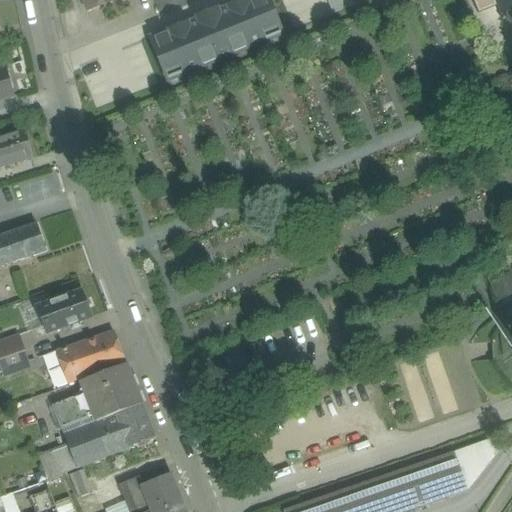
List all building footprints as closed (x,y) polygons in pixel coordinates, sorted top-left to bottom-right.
[(83,0),(88,11),(113,2),(111,0),(83,0)] [(238,0),(153,27),(169,79),(297,38),(284,0),(238,0)] [(511,0),(471,0),(478,16),(511,2),(511,0)] [(462,22),(472,19),(468,9),(458,13),(462,22)] [(0,101),(15,97),(5,67),(0,68),(0,101)] [(24,129),(0,136),(0,167),(33,158),(24,129)] [(37,225),(0,237),(0,267),(46,252),(37,225)] [(511,273),(494,280),(501,300),(511,295),(511,273)] [(82,291),(38,307),(41,316),(48,334),(69,326),(71,331),(83,326),(82,322),(92,318),(82,291)] [(41,316),(31,319),(38,338),(48,334),(41,316)] [(114,333),(64,350),(49,356),(47,360),(49,366),(48,370),(50,377),(54,379),(57,388),(57,389),(68,386),(126,365),(114,333)] [(18,338),(0,344),(0,357),(23,350),(18,338)] [(23,350),(0,357),(0,364),(4,377),(29,368),(23,350)] [(126,366),(79,384),(84,395),(95,424),(115,416),(142,406),(126,366)] [(84,395),(53,407),(64,436),(95,424),(84,395)] [(142,406),(115,416),(128,449),(154,439),(142,406)] [(95,424),(64,436),(67,445),(77,469),(128,449),(115,416),(95,424)] [(497,437),(454,452),(468,490),(501,448),(497,437)] [(48,481),(77,469),(67,445),(38,456),(48,481)] [(454,452),(322,498),(327,511),(403,511),(468,490),(454,452)] [(83,471),(70,477),(79,499),(92,494),(83,471)] [(169,475),(142,486),(151,508),(153,511),(161,511),(181,504),(169,475)] [(139,478),(119,486),(125,503),(129,511),(141,511),(151,508),(142,486),(139,478)] [(48,491),(31,498),(35,511),(55,511),(53,505),(48,491)] [(327,511),(322,498),(284,511),(327,511)] [(12,499),(1,503),(4,511),(18,511),(16,507),(15,505),(12,499)] [(69,499),(53,505),(55,511),(73,511),(74,511),(69,499)] [(105,511),(129,511),(125,503),(105,511)]
